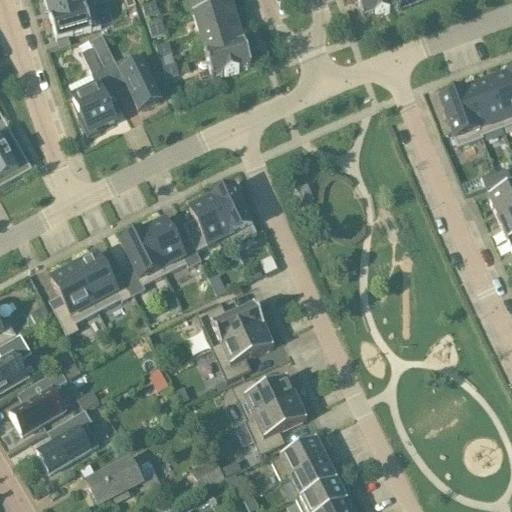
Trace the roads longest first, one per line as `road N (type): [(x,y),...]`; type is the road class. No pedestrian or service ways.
road 1 (residential): [(237,127),(315,314),(412,511)]
road 2 (residential): [(388,64),(511,340)]
road 3 (residential): [(3,0),(72,205)]
road 4 (residential): [(237,127),(72,205)]
road 5 (residential): [(511,16),(388,64)]
